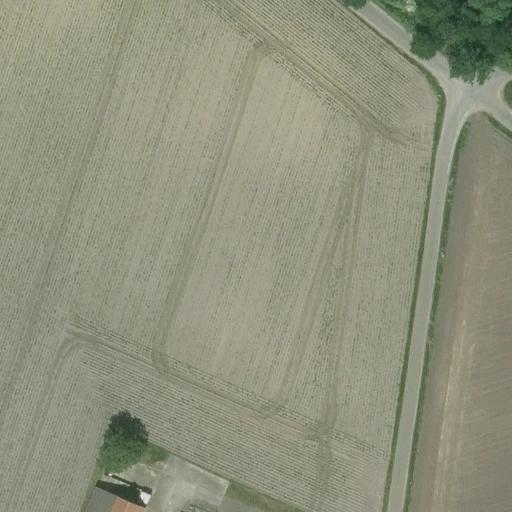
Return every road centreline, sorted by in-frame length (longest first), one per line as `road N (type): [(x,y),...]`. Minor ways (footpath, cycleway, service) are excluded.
road 1 (unclassified): [(393,511),(449,110),(467,88)]
road 2 (unclassified): [(467,88),(355,0)]
